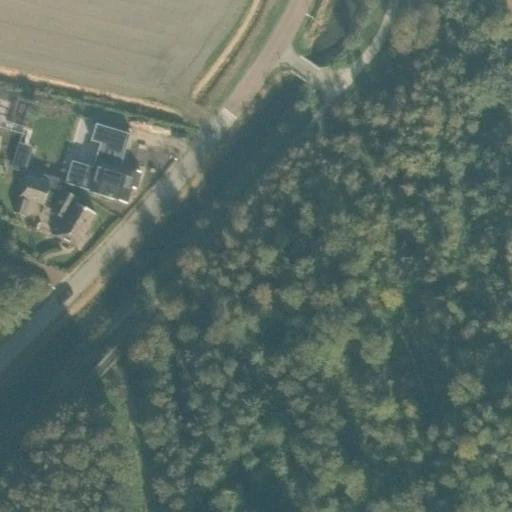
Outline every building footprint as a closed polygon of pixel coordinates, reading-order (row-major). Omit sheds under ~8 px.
[(0,120),(6,122),(10,105),(5,104),(6,98),(0,96),(0,120)] [(123,152),(131,126),(108,119),(100,145),(123,152)] [(141,173),(97,160),(88,193),(109,199),(127,205),(131,189),(136,191),(141,173)] [(14,214),(25,217),(29,202),(44,207),(50,186),(25,179),(14,214)] [(84,236),(95,216),(75,205),(78,200),(64,192),(52,214),(61,219),(52,236),(80,252),(88,238),(84,236)]
